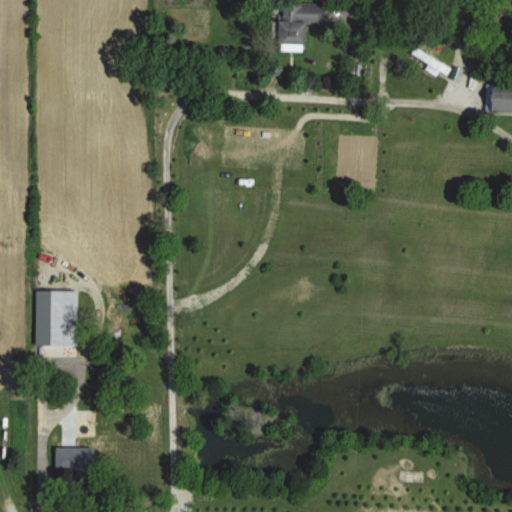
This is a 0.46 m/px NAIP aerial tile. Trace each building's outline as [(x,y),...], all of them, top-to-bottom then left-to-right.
[(314,53),(315,24),(333,24),(333,6),(289,6),(289,47),(297,47),(297,53),(314,53)] [(413,58),(442,77),(445,72),(452,77),(457,70),(421,46),(413,58)] [(83,291),(41,292),(41,347),(83,347),(83,291)] [(77,437),(97,437),(96,413),(77,413),(77,437)] [(79,471),(78,477),(100,478),(101,449),(61,448),(61,471),(79,471)]
